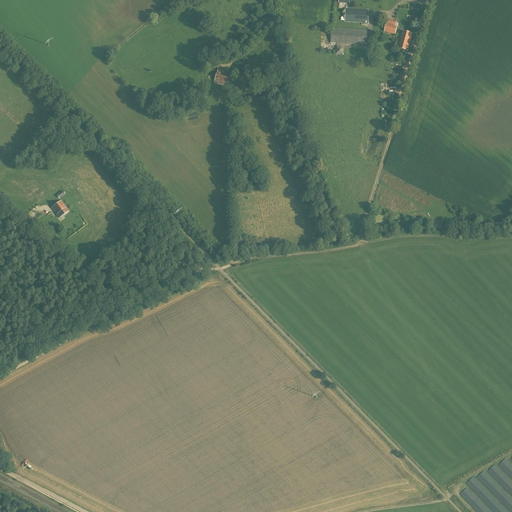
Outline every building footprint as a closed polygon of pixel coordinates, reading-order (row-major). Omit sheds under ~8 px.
[(360,25),(364,25),(364,24),(368,24),(369,10),(345,8),(345,21),(360,23),(360,25)] [(384,32),(395,35),(397,27),(386,24),(384,32)] [(331,28),(331,42),(367,45),(368,30),(331,28)] [(402,32),(400,40),(405,42),(405,41),(410,42),(412,34),(402,32)] [(405,42),(400,40),(398,48),(408,51),(410,42),(405,41),(405,42)] [(217,72),(216,72),(214,81),(227,84),(229,74),(225,73),(222,73),(223,70),(218,69),(217,72)] [(62,190),(56,195),(59,199),(65,194),(62,190)] [(69,211),(61,201),(52,208),(59,218),(69,211)]
